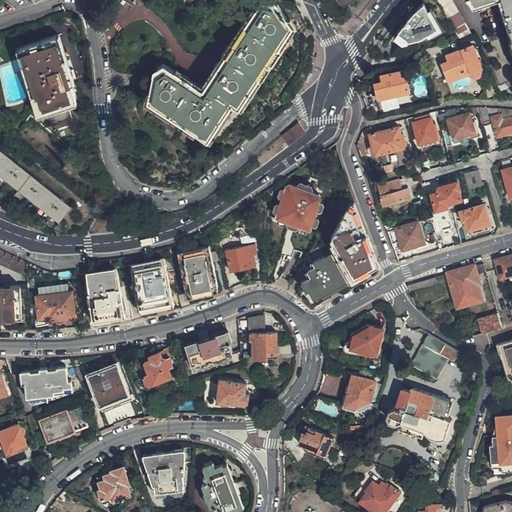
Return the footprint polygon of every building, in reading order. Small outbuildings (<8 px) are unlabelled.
[(239,107),(289,29),(292,25),(298,33),(306,23),(299,9),(296,3),(282,0),(259,0),(203,88),(163,63),(157,66),(156,71),(152,74),(147,100),(207,139),(232,102),(239,107)] [(436,0),(461,40),(473,35),(452,0),(436,0)] [(511,0),(469,0),(473,5),(474,6),(492,0),(502,0),(507,13),(504,14),(507,26),(511,25),(511,29),(511,37),(511,38),(511,37),(511,39),(511,43),(511,0)] [(438,37),(433,9),(431,10),(431,5),(429,5),(428,2),(421,3),(422,9),(415,11),(416,17),(409,18),(414,42),(438,37)] [(60,41),(24,49),(40,121),(48,121),(49,128),(68,123),(65,106),(75,104),(60,41)] [(480,66),(472,46),(445,55),(447,61),(441,64),(447,81),(469,74),(472,76),(474,77),(477,77),(479,76),(480,75),(481,73),(481,68),(480,66)] [(409,91),(406,76),(408,75),(407,69),(380,75),(381,81),(374,83),(377,98),(409,91)] [(509,82),(499,86),(501,91),(511,87),(509,82)] [(488,98),(496,95),(493,85),(485,88),(488,98)] [(478,110),(480,117),(482,123),(490,120),(487,109),(478,108),(478,110)] [(503,115),(493,116),(498,134),(511,130),(511,110),(501,109),(503,115)] [(448,120),(455,144),(481,137),(478,125),(473,126),(470,114),(448,120)] [(432,124),(430,115),(413,119),(414,123),(412,123),(418,144),(440,138),(436,124),(432,124)] [(282,134),(289,144),(297,138),(306,132),(299,122),(298,122),(282,134)] [(374,147),(372,148),(373,154),(375,153),(376,155),(404,147),(400,128),(371,135),(374,147)] [(361,157),(369,154),(361,134),(357,145),(361,157)] [(72,205),(0,149),(0,173),(59,221),(72,205)] [(384,166),(385,173),(393,171),(391,164),(384,166)] [(482,185),(478,170),(464,174),(468,189),(482,185)] [(402,190),(399,179),(397,179),(395,173),(382,177),(384,183),(377,185),(381,197),(379,197),(382,208),(412,199),(409,188),(402,190)] [(296,182),(295,187),(309,192),(310,188),(309,186),(298,182),(296,182)] [(435,190),(436,193),(429,194),(434,214),(448,210),(447,207),(463,203),(461,198),(462,197),(458,182),(437,187),(435,190)] [(358,212),(348,184),(296,274),(306,292),(309,291),(314,300),(340,285),(358,274),(376,262),(358,212)] [(277,213),(276,217),(278,218),(285,220),(288,221),(298,225),(301,226),(307,228),(309,229),(311,224),(314,216),(316,210),(318,202),(320,198),(319,195),(309,192),(295,187),(289,185),(287,186),(285,190),(282,198),(280,205),(277,213)] [(469,208),(469,209),(458,212),(462,224),(464,224),(466,234),(492,227),(486,203),(469,208)] [(427,246),(420,220),(394,228),(395,230),(388,232),(392,244),(398,242),(401,254),(427,246)] [(298,225),(288,221),(286,225),(287,227),(295,230),(297,229),(298,225)] [(428,223),(424,227),(425,232),(431,233),(433,229),(432,225),(428,223)] [(225,252),(232,250),(231,242),(224,244),(225,252)] [(232,250),(225,252),(230,273),(254,268),(252,258),(251,253),(255,252),(253,246),(253,243),(246,244),(247,247),(232,250)] [(188,251),(171,255),(177,284),(184,283),(186,293),(217,287),(209,246),(188,251)] [(22,258),(0,248),(0,264),(28,276),(27,261),(22,258)] [(503,278),(511,275),(511,254),(497,259),(503,278)] [(173,302),(165,263),(156,264),(152,260),(142,262),(139,267),(140,273),(132,274),(138,309),(146,307),(146,305),(163,302),(163,304),(173,302)] [(487,272),(485,264),(477,267),(476,267),(475,266),(450,273),(452,280),(459,307),(483,300),(479,284),(481,284),(479,275),(487,272)] [(124,310),(117,270),(111,271),(111,269),(88,272),(93,315),(124,310)] [(0,317),(22,316),(21,286),(0,286),(0,317)] [(76,318),(74,291),(36,295),(40,321),(76,318)] [(483,333),(503,327),(499,313),(479,320),(483,333)] [(381,345),(386,327),(371,323),(360,333),(355,349),(365,352),(381,356),(383,346),(381,345)] [(193,366),(232,353),(230,346),(232,344),(228,331),(206,339),(186,346),(193,366)] [(276,355),(276,332),(251,332),(251,340),(253,340),(253,362),(263,362),(263,356),(276,355)] [(462,353),(432,335),(414,365),(439,380),(451,360),(456,362),(462,353)] [(511,347),(511,339),(498,344),(503,359),(511,356),(511,354),(511,348),(511,347)] [(511,347),(511,348),(511,354),(511,356),(503,359),(507,373),(511,371),(511,347)] [(169,359),(171,359),(175,358),(172,348),(166,350),(166,351),(169,359)] [(174,366),(171,359),(169,359),(166,351),(157,354),(149,357),(150,360),(145,362),(149,374),(146,375),(149,385),(162,381),(172,377),(169,368),(174,366)] [(234,365),(242,362),(241,351),(232,353),(234,365)] [(131,399),(117,361),(102,367),(87,372),(102,410),(116,404),(131,399)] [(73,365),(79,380),(85,377),(80,364),(73,365)] [(67,380),(66,366),(44,368),(21,371),(22,382),(26,384),(27,394),(35,394),(36,399),(47,398),(47,392),(72,390),(71,379),(67,380)] [(0,396),(9,393),(0,370),(0,369),(0,396)] [(371,399),(376,380),(354,376),(347,403),(358,406),(371,399)] [(247,404),(248,392),(245,392),(246,381),(220,378),(216,401),(228,403),(228,402),(238,403),(247,404)] [(450,400),(439,396),(413,387),(412,390),(404,388),(398,406),(391,409),(389,415),(392,420),(397,423),(400,421),(402,422),(403,422),(412,426),(410,433),(419,437),(422,437),(425,430),(427,431),(430,436),(439,439),(446,437),(452,420),(444,417),(450,400)] [(72,407),(70,400),(64,402),(67,409),(41,419),(48,440),(59,437),(60,440),(66,437),(71,435),(70,432),(87,425),(80,404),(72,407)] [(28,415),(32,427),(39,424),(36,415),(38,415),(37,412),(28,415)] [(489,444),(491,467),(511,464),(511,415),(498,417),(492,435),(493,443),(489,444)] [(412,426),(403,422),(400,430),(410,433),(412,426)] [(27,443),(21,423),(2,429),(3,434),(1,437),(4,446),(8,448),(9,451),(15,449),(21,447),(20,445),(27,443)] [(333,439),(309,428),(307,434),(303,432),(298,444),(299,444),(305,447),(313,451),(314,453),(324,458),(333,439)] [(322,461),(324,458),(314,453),(313,451),(305,447),(303,452),(322,461)] [(184,482),(183,466),(185,465),(185,450),(174,452),(173,450),(163,451),(153,452),(152,454),(142,455),(146,469),(151,469),(155,491),(183,487),(183,482),(184,482)] [(8,464),(28,458),(26,451),(6,457),(8,464)] [(235,511),(241,510),(223,463),(213,467),(211,464),(203,467),(206,473),(204,474),(204,476),(203,476),(209,489),(204,491),(207,498),(211,497),(216,511),(217,511),(220,511),(235,511)] [(110,470),(110,471),(111,476),(98,480),(101,489),(98,490),(101,500),(112,496),(113,500),(130,494),(126,484),(128,483),(122,466),(116,468),(110,470)] [(111,476),(110,471),(97,476),(98,480),(111,476)] [(376,511),(383,511),(399,491),(392,486),(391,487),(387,484),(384,489),(372,480),(365,490),(360,487),(353,497),(371,511),(373,509),(376,511)] [(511,511),(511,501),(507,501),(486,507),(485,511),(511,511)] [(419,511),(441,511),(442,503),(425,503),(420,504),(419,511)]
